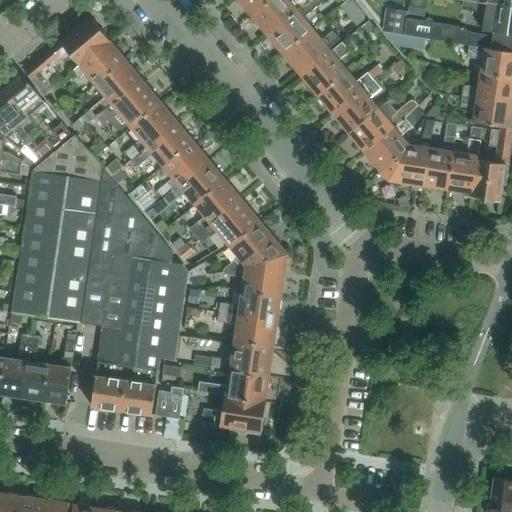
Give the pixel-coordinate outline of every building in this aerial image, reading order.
[(240,0),(241,0),(239,1),(251,15),(269,0),(240,0)] [(266,33),(266,34),(307,0),(290,0),(290,1),(289,0),(269,0),(251,15),(262,29),(264,28),(267,32),(266,33)] [(321,0),(307,0),(266,34),(268,36),(269,34),(272,38),(271,39),(282,53),(312,28),(303,17),(313,8),(322,1),(321,0)] [(348,0),(339,7),(354,26),(355,26),(365,18),(350,0),(348,0)] [(409,0),(407,14),(423,16),(425,1),(419,0),(409,0)] [(461,0),(460,9),(483,13),(481,30),(495,32),(511,35),(511,34),(511,5),(480,0),(461,0)] [(383,32),(404,35),(407,18),(408,12),(385,8),(382,31),(383,32)] [(44,57),(50,64),(53,68),(63,60),(70,55),(78,64),(79,66),(108,43),(111,40),(100,27),(99,27),(91,18),(82,26),(80,24),(68,35),(69,36),(54,48),(55,49),(44,57)] [(511,52),(511,34),(511,35),(495,32),(494,36),(470,32),(461,26),(407,18),(404,35),(424,38),(468,45),(511,52)] [(365,36),(375,29),(368,21),(359,28),(365,36)] [(309,63),(347,32),(339,24),(331,30),(321,38),(312,28),(282,53),(294,67),(295,65),(298,69),(296,70),(298,72),(301,70),(301,69),(309,63)] [(424,38),(404,35),(383,32),(391,42),(423,46),(424,38)] [(349,35),(312,66),(304,73),(301,75),(303,77),(304,76),(307,80),(306,81),(317,95),(347,70),(338,58),(349,50),(348,49),(355,43),(349,35)] [(72,69),(72,70),(79,78),(84,73),(94,86),(123,62),(122,60),(125,59),(116,48),(114,50),(108,43),(79,66),(78,64),(72,69)] [(511,52),(468,45),(466,56),(480,58),(478,73),(511,77),(511,52)] [(58,74),(53,68),(50,64),(44,57),(35,65),(49,81),(49,82),(58,74)] [(400,60),(391,67),(396,73),(405,66),(400,60)] [(95,116),(140,81),(133,73),(136,71),(127,61),(124,63),(123,62),(94,86),(103,97),(89,109),(95,116)] [(425,65),(407,62),(414,71),(420,77),(425,65)] [(39,89),(49,81),(35,65),(26,73),(32,80),(39,89)] [(378,65),(368,73),(374,80),(383,72),(378,65)] [(347,70),(317,95),(329,109),(330,107),(333,111),(331,112),(333,114),(374,80),(368,73),(366,71),(356,80),(347,70)] [(511,77),(478,73),(476,86),(462,85),(461,95),(511,102),(511,77)] [(5,88),(31,119),(30,120),(45,138),(51,146),(52,146),(60,140),(38,113),(47,106),(28,81),(21,74),(8,85),(10,86),(6,89),(5,87),(5,88)] [(374,80),(333,114),(334,115),(336,114),(339,117),(337,119),(348,133),(379,107),(370,96),(380,88),(374,80)] [(49,82),(49,81),(39,89),(44,95),(53,87),(49,82)] [(126,124),(148,107),(156,100),(154,99),(157,97),(148,86),(145,88),(140,81),(95,116),(101,125),(107,119),(114,128),(117,130),(119,130),(126,124)] [(0,114),(11,129),(24,144),(25,146),(25,145),(32,140),(22,127),(30,120),(31,119),(5,88),(0,91),(0,114)] [(506,127),(510,128),(511,115),(511,109),(511,105),(511,104),(511,102),(461,95),(459,105),(473,107),(471,122),(506,127)] [(397,109),(395,111),(387,101),(379,108),(379,107),(348,133),(360,146),(362,145),(364,149),(363,150),(364,151),(416,108),(409,100),(398,109),(397,109)] [(139,139),(124,151),(124,152),(131,159),(177,121),(176,120),(174,122),(168,116),(171,114),(162,103),(159,105),(158,103),(151,110),(128,127),(139,139)] [(438,107),(432,106),(427,115),(437,117),(438,107)] [(89,108),(71,123),(77,131),(95,116),(89,109),(89,108)] [(416,108),(364,151),(366,153),(367,152),(370,155),(368,157),(380,170),(404,150),(409,142),(401,133),(411,126),(420,113),(416,108)] [(0,138),(4,139),(4,134),(11,129),(0,114),(0,138)] [(420,185),(421,185),(428,146),(429,141),(434,121),(428,120),(426,121),(420,144),(409,142),(404,150),(380,170),(388,180),(416,184),(416,182),(421,183),(420,185)] [(177,121),(131,159),(137,166),(151,154),(161,167),(191,142),(190,141),(192,139),(183,128),(181,130),(175,124),(178,122),(177,121)] [(454,136),(456,124),(446,122),(444,135),(442,148),(428,146),(421,185),(441,188),(441,186),(448,187),(453,150),(455,137),(454,136)] [(481,127),(471,126),(469,138),(467,152),(453,150),(448,187),(450,187),(452,190),(460,191),(461,189),(472,191),(477,159),(480,140),(479,139),(481,127)] [(511,132),(501,130),(490,129),(488,145),(496,146),(494,161),(477,159),(472,191),(471,196),(492,199),(498,200),(498,197),(501,198),(511,132)] [(26,209),(11,311),(102,325),(91,406),(98,407),(97,408),(122,411),(143,415),(144,415),(145,413),(151,414),(157,369),(158,369),(160,358),(174,360),(175,354),(176,354),(188,276),(189,272),(188,271),(182,263),(172,262),(173,252),(137,209),(116,184),(109,177),(93,157),(73,135),(32,169),(26,209)] [(0,159),(21,163),(21,159),(9,152),(2,151),(4,139),(0,138),(0,159)] [(45,138),(29,151),(36,159),(52,146),(51,146),(45,138)] [(106,147),(101,140),(89,150),(94,157),(106,147)] [(171,178),(156,190),(162,198),(209,160),(208,159),(206,161),(200,154),(203,152),(194,141),(191,143),(191,142),(161,167),(171,178)] [(25,146),(19,151),(26,156),(33,162),(36,159),(29,151),(25,145),(25,146)] [(21,163),(20,165),(28,166),(33,162),(26,156),(22,160),(21,159),(21,163)] [(0,171),(19,174),(20,165),(21,163),(0,159),(0,171)] [(118,169),(121,166),(116,159),(106,167),(112,174),(118,169)] [(209,160),(162,198),(163,199),(168,205),(183,193),(193,205),(223,181),(222,180),(224,178),(215,167),(213,169),(207,162),(209,160)] [(112,174),(109,177),(116,184),(125,177),(118,169),(112,174)] [(202,216),(188,228),(189,229),(194,236),(195,236),(241,198),(240,197),(238,199),(232,193),(235,191),(226,180),(223,182),(223,181),(193,205),(197,209),(202,216)] [(136,201),(147,192),(141,184),(130,193),(136,201)] [(0,203),(2,204),(15,206),(16,198),(16,195),(0,192),(0,203)] [(16,198),(15,206),(22,207),(23,199),(16,198)] [(247,226),(255,220),(253,218),(256,216),(250,209),(247,205),(245,207),(239,201),(241,199),(241,198),(195,236),(200,243),(215,231),(225,243),(247,226)] [(163,199),(146,213),(151,219),(168,205),(163,199)] [(257,223),(250,229),(227,246),(236,257),(221,268),(222,271),(285,255),(280,245),(276,241),(274,243),(267,235),(270,233),(261,222),(258,224),(257,223)] [(180,239),(172,245),(178,252),(185,245),(180,239)] [(178,252),(177,252),(185,261),(185,260),(194,253),(187,244),(185,245),(178,252)] [(285,255),(222,271),(223,274),(242,276),(240,290),(278,295),(278,294),(281,295),(283,281),(280,280),(282,270),(284,271),(286,265),(285,255)] [(188,271),(189,272),(188,276),(203,274),(198,265),(188,271)] [(204,282),(203,274),(188,276),(189,284),(204,282)] [(199,291),(190,290),(188,302),(197,304),(199,291)] [(219,301),(218,310),(217,312),(277,321),(277,320),(274,319),(275,311),(278,311),(280,297),(277,297),(278,295),(240,290),(238,304),(219,301)] [(232,340),(260,344),(270,345),(270,343),(273,344),(275,330),(272,330),(274,321),(277,322),(277,321),(217,312),(216,320),(235,323),(232,340)] [(15,394),(21,395),(30,334),(21,332),(19,350),(17,350),(16,357),(5,356),(0,387),(0,394),(15,396),(15,394)] [(30,334),(21,395),(27,396),(27,398),(43,401),(49,362),(36,361),(37,353),(37,352),(39,335),(30,334)] [(66,402),(74,341),(65,339),(63,357),(61,356),(60,364),(49,362),(43,401),(59,403),(59,401),(66,402)] [(228,370),(269,376),(269,374),(266,374),(267,365),(270,366),(272,352),(269,351),(269,349),(260,348),(232,344),(229,359),(210,356),(209,366),(228,369),(228,370)] [(209,366),(210,356),(194,353),(193,363),(209,366)] [(164,366),(163,374),(176,376),(177,368),(164,366)] [(269,376),(228,370),(225,384),(198,380),(198,382),(189,381),(188,389),(224,394),(262,400),(263,392),(266,393),(269,376)] [(170,391),(166,417),(179,419),(183,388),(171,385),(170,391)] [(159,390),(155,415),(166,417),(170,391),(159,390)] [(265,401),(262,400),(224,394),(222,408),(211,406),(210,408),(204,407),(201,422),(230,426),(230,428),(248,431),(248,429),(260,431),(260,429),(262,429),(263,420),(262,420),(262,417),(265,404),(264,403),(265,401)] [(511,511),(511,478),(493,477),(490,502),(488,504),(487,511),(511,511)] [(5,492),(5,494),(0,493),(0,511),(19,511),(22,495),(5,492)] [(43,511),(45,500),(39,499),(39,497),(22,495),(19,511),(43,511)] [(67,511),(69,502),(51,499),(51,501),(45,500),(43,511),(67,511)] [(73,502),(71,511),(95,511),(96,508),(90,507),(91,505),(73,502)]
